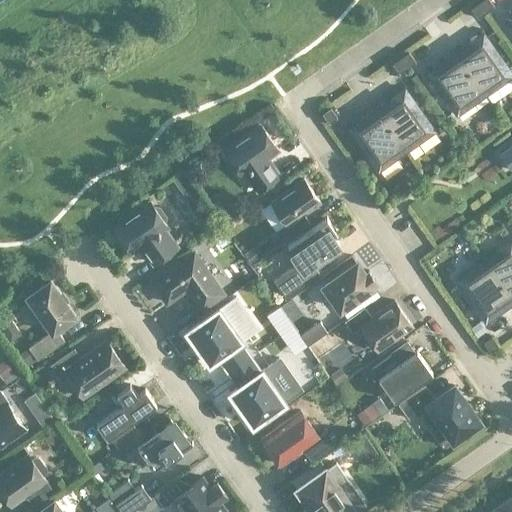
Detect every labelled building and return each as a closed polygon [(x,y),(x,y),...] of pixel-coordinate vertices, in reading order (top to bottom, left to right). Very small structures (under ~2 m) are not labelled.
[(490,0),(482,0),(480,2),(486,12),(495,6),(490,0)] [(486,12),(480,2),(471,8),(478,18),(486,12)] [(511,72),(484,33),(456,52),(486,95),(511,76),(511,72)] [(409,52),(401,57),(408,67),(416,62),(409,52)] [(486,95),(456,52),(428,72),(458,114),(486,95)] [(408,67),(401,57),(393,63),(400,73),(408,67)] [(406,88),(378,108),(407,150),(435,130),(406,88)] [(329,123),(338,117),(331,107),(322,113),(329,123)] [(407,150),(378,108),(349,127),(379,170),(407,150)] [(279,149),(261,124),(225,150),(227,153),(227,154),(226,159),(234,170),(239,171),(240,172),(242,175),(246,172),(259,190),(280,175),(280,176),(284,174),(270,155),(279,149)] [(511,145),(501,154),(511,170),(511,145)] [(310,223),(305,215),(304,213),(320,201),(304,179),(272,202),(287,223),(277,231),(284,242),(310,223)] [(178,247),(165,229),(168,226),(165,222),(165,221),(166,216),(160,207),(154,206),(151,201),(114,227),(132,252),(142,245),(155,263),(178,247)] [(230,204),(217,213),(225,224),(238,214),(230,204)] [(338,232),(327,217),(288,244),(300,261),(274,279),(286,296),(320,273),(312,262),(340,242),(334,234),(338,232)] [(222,226),(212,233),(221,246),(231,239),(222,226)] [(511,239),(484,259),(511,298),(511,239)] [(224,293),(195,251),(152,281),(167,302),(188,287),(203,308),(224,293)] [(511,303),(511,298),(484,259),(456,279),(486,321),(511,303)] [(325,285),(341,308),(374,285),(372,283),(376,280),(369,270),(365,273),(357,262),(325,285)] [(28,296),(53,331),(30,347),(38,359),(64,340),(57,329),(76,316),(66,301),(67,300),(66,299),(64,300),(61,297),(63,295),(62,294),(61,294),(51,279),(28,296)] [(237,296),(187,331),(210,363),(218,357),(227,370),(250,354),(241,341),(259,328),(237,296)] [(413,325),(395,300),(372,317),(365,307),(345,320),(353,332),(361,326),(378,350),(413,325)] [(301,335),(308,345),(328,331),(320,321),(301,335)] [(478,336),(486,330),(480,322),(472,327),(478,336)] [(492,336),(484,342),(491,352),(499,346),(492,336)] [(312,345),(319,356),(329,349),(322,338),(312,345)] [(82,357),(75,348),(51,364),(58,375),(65,371),(84,397),(126,367),(107,340),(82,357)] [(392,354),(372,367),(394,400),(433,372),(417,350),(414,352),(407,342),(392,354)] [(18,365),(10,354),(0,360),(0,371),(3,376),(18,365)] [(253,357),(230,373),(239,386),(230,392),(254,425),(303,389),(280,357),(262,370),(253,357)] [(342,369),(331,376),(337,385),(348,378),(342,369)] [(118,446),(139,431),(132,421),(157,404),(146,388),(145,389),(138,394),(131,384),(117,393),(124,403),(98,422),(97,423),(108,438),(111,436),(118,446)] [(454,440),(480,421),(455,385),(435,399),(425,385),(399,403),(410,419),(429,405),(441,421),(431,428),(443,445),(453,438),(454,440)] [(0,389),(0,446),(26,428),(8,403),(9,402),(0,389)] [(373,405),(358,415),(366,426),(380,416),(373,405)] [(319,436),(301,410),(262,437),(281,464),(304,448),(312,459),(335,443),(326,431),(319,436)] [(55,419),(49,411),(38,419),(44,427),(55,419)] [(138,447),(154,469),(193,441),(192,440),(189,442),(171,417),(170,417),(173,422),(138,447)] [(372,446),(365,436),(355,443),(362,453),(372,446)] [(33,459),(29,453),(0,473),(0,489),(11,505),(24,496),(29,497),(34,505),(54,491),(46,480),(47,480),(43,474),(46,472),(47,468),(39,458),(36,457),(33,459)] [(104,466),(100,460),(92,465),(97,472),(104,466)] [(326,468),(298,488),(315,511),(356,511),(357,511),(367,505),(337,462),(330,467),(327,469),(326,468)] [(211,487),(203,476),(186,488),(179,478),(156,494),(164,506),(173,499),(182,511),(226,511),(228,511),(220,500),(226,496),(217,483),(211,487)] [(109,493),(122,511),(130,511),(151,497),(142,484),(135,489),(128,479),(109,493)] [(100,511),(121,511),(110,497),(97,506),(100,511)] [(511,511),(511,505),(508,499),(490,511),(511,511)] [(62,511),(54,500),(37,511),(62,511)]
